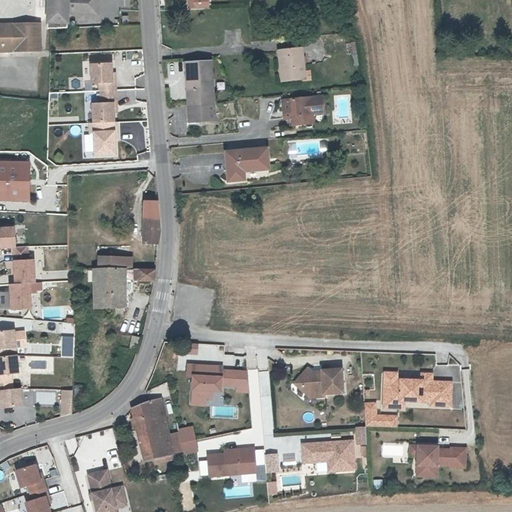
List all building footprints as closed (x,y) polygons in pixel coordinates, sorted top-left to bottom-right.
[(47,0),(47,30),(68,28),(69,13),(68,0),(47,0)] [(98,0),(68,0),(69,13),(98,14),(98,0)] [(36,26),(36,51),(40,51),(38,23),(0,23),(0,29),(10,29),(10,26),(36,26)] [(0,52),(36,51),(36,26),(10,26),(10,29),(0,29),(0,52)] [(274,51),(275,60),(281,60),(283,81),(301,79),(298,49),(274,51)] [(189,105),(213,104),(211,60),(186,62),(189,105)] [(118,90),(117,62),(93,63),(94,83),(99,83),(99,90),(118,90)] [(83,104),(87,105),(90,97),(68,86),(59,105),(78,114),(83,104)] [(323,97),(289,100),(291,118),(291,126),(313,123),(313,116),(324,115),(323,97)] [(83,104),(78,114),(82,116),(87,105),(83,104)] [(213,104),(189,105),(190,121),(214,120),(213,104)] [(245,171),(269,169),(269,149),(228,152),(230,181),(245,180),(245,171)] [(27,180),(27,165),(0,164),(0,199),(21,200),(21,180),(27,180)] [(144,242),(158,244),(160,225),(159,224),(159,222),(158,212),(157,201),(146,201),(144,242)] [(0,247),(14,247),(21,247),(19,225),(0,226),(0,247)] [(17,261),(17,284),(35,283),(40,282),(39,257),(30,258),(30,247),(21,247),(14,247),(15,262),(17,261)] [(124,269),(132,269),(132,257),(97,257),(98,269),(124,269)] [(93,308),(110,308),(123,309),(125,309),(125,280),(132,280),(134,274),(134,269),(133,269),(132,269),(124,269),(98,269),(94,269),(93,308)] [(155,269),(138,269),(139,280),(154,280),(154,279),(155,269)] [(36,308),(35,283),(17,284),(13,284),(14,309),(36,308)] [(0,357),(11,357),(11,348),(21,347),(19,330),(0,330),(0,357)] [(137,337),(130,335),(127,348),(135,349),(137,337)] [(60,346),(59,361),(70,363),(72,347),(60,346)] [(0,357),(0,382),(15,382),(14,374),(24,373),(22,356),(11,357),(0,357)] [(226,364),(188,364),(188,377),(196,377),(196,390),(193,390),(192,406),(208,407),(208,398),(215,399),(216,392),(227,392),(227,388),(236,388),(237,392),(251,393),(249,368),(226,368),(226,364)] [(312,398),(316,398),(316,389),(306,389),(300,384),(311,370),(309,369),(296,384),(312,398)] [(316,389),(316,398),(326,398),(326,395),(345,394),(343,371),(324,372),(324,375),(317,375),(311,370),(300,384),(306,389),(316,389)] [(433,381),(433,373),(422,373),(422,379),(398,379),(398,372),(386,372),(386,379),(385,399),(432,401),(432,404),(452,405),(453,381),(433,381)] [(0,382),(0,399),(3,399),(4,407),(27,406),(25,387),(16,388),(16,382),(15,382),(0,382)] [(365,406),(367,428),(397,429),(397,418),(377,418),(376,405),(365,406)] [(180,431),(169,434),(173,453),(184,450),(180,431)] [(330,473),(356,471),(355,442),(332,444),(333,446),(329,446),(329,444),(304,446),(305,464),(329,463),(330,473)] [(255,448),(239,449),(239,453),(208,454),(209,475),(256,473),(255,448)] [(440,454),(440,451),(440,448),(420,448),(419,456),(419,478),(439,479),(439,467),(452,467),(452,469),(467,470),(467,468),(468,450),(453,450),(453,452),(444,451),(444,454),(440,454)] [(173,453),(155,456),(156,462),(174,458),(173,453)] [(36,463),(17,469),(23,486),(30,484),(32,491),(35,499),(28,501),(31,511),(49,511),(52,511),(47,495),(50,495),(45,478),(42,479),(36,463)] [(113,486),(109,468),(88,474),(92,492),(89,493),(90,501),(96,500),(99,511),(120,511),(120,509),(121,509),(121,507),(131,505),(125,483),(113,486)] [(373,489),(382,488),(381,479),(372,479),(373,489)] [(268,483),(269,494),(277,494),(276,483),(268,483)] [(181,511),(193,510),(192,502),(180,504),(181,511)]
